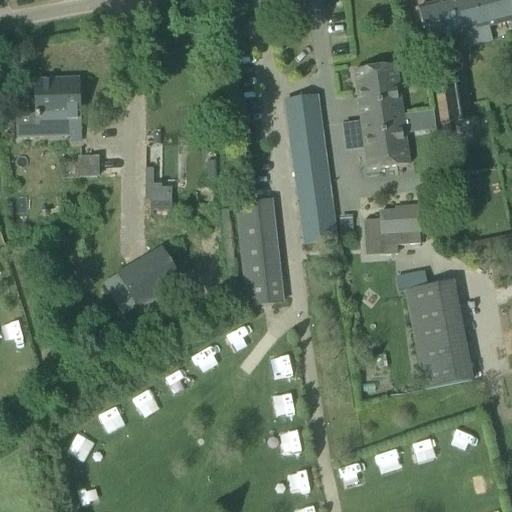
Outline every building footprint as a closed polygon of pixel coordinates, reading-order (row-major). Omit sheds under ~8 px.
[(453,0),(417,9),(426,44),(465,34),(468,48),(491,42),(488,28),(511,22),(511,7),(510,0),(453,0)] [(353,72),(360,121),(402,116),(395,66),(353,72)] [(464,79),(432,84),(440,127),(471,121),(464,79)] [(35,83),(36,128),(78,127),(77,81),(35,83)] [(304,246),(336,241),(316,99),(284,103),(304,246)] [(402,116),(360,121),(366,171),(408,165),(402,116)] [(98,177),(97,156),(76,157),(77,177),(98,177)] [(235,206),(246,308),(264,307),(261,284),(275,283),(275,282),(274,282),(271,263),(274,263),(268,202),(235,206)] [(380,215),(380,222),(363,223),(365,258),(397,256),(396,248),(418,246),(416,209),(400,210),(400,213),(380,215)] [(354,237),(352,216),(338,218),(340,238),(354,237)] [(163,256),(121,281),(137,309),(180,284),(163,256)] [(424,273),(410,276),(413,291),(427,288),(424,273)] [(471,382),(452,283),(427,288),(413,291),(404,292),(423,391),(471,382)] [(284,455),(302,452),(298,433),(280,437),(284,455)] [(68,451),(85,457),(90,444),(73,438),(68,451)] [(489,475),(470,478),(473,497),(493,493),(489,475)] [(79,510),(99,505),(94,487),(75,491),(79,510)]
